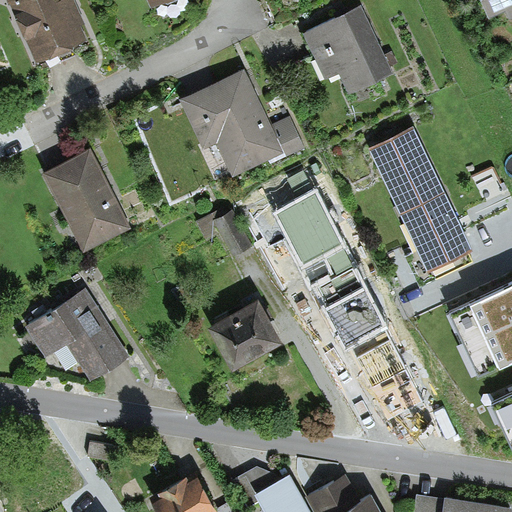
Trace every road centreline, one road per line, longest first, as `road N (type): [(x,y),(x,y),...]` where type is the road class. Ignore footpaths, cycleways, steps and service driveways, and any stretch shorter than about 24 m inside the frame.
road 1 (residential): [(0,394),(511,475)]
road 2 (residential): [(235,0),(232,19),(205,42),(30,131)]
